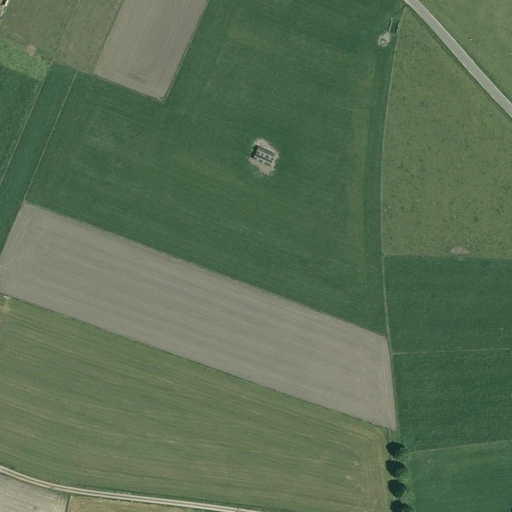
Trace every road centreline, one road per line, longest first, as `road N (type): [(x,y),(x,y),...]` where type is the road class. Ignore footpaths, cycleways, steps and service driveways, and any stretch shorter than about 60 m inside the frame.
road 1 (track): [(246,511),(84,492),(0,468)]
road 2 (unclassified): [(410,0),(511,110)]
